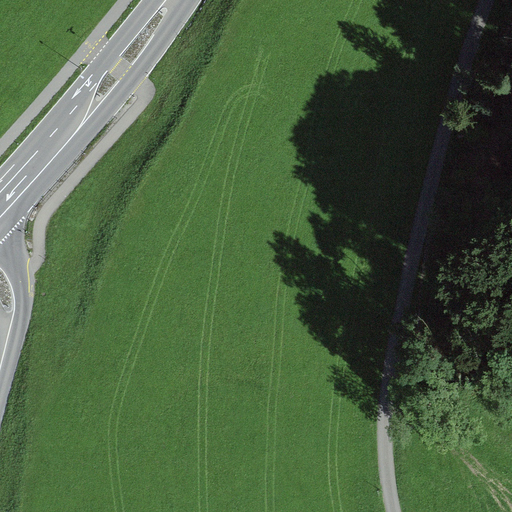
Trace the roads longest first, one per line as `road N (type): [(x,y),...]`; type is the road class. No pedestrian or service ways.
road 1 (unclassified): [(393,511),(388,383),(433,176),(487,0)]
road 2 (secondary): [(0,230),(132,79),(181,0)]
road 3 (secondary): [(156,0),(0,180)]
road 4 (tertiary): [(2,363),(23,290),(0,241)]
